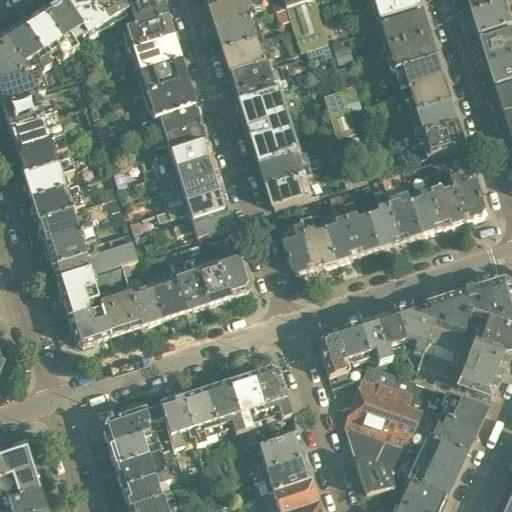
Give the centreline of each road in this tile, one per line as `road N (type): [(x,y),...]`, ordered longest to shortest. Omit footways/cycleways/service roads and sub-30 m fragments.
road 1 (residential): [(286,327),(183,0)]
road 2 (residential): [(50,400),(286,327)]
road 3 (residential): [(286,327),(511,253)]
road 4 (residential): [(444,0),(511,220)]
road 5 (residential): [(286,327),(343,511)]
road 6 (residential): [(50,400),(0,240)]
